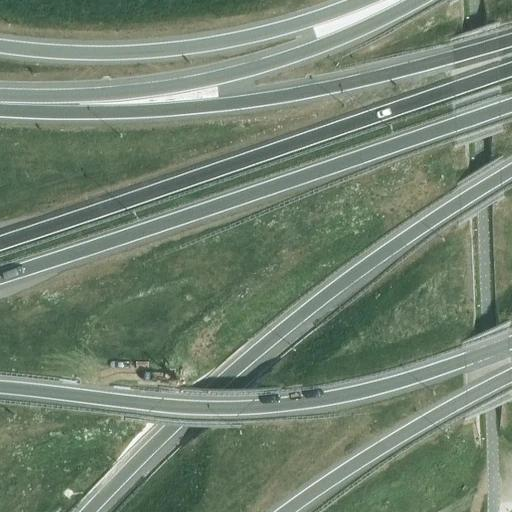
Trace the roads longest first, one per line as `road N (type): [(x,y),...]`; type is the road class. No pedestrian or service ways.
road 1 (trunk): [(89,511),(284,329),(511,173)]
road 2 (trunk): [(0,280),(511,107)]
road 3 (trunk): [(511,71),(0,243)]
road 4 (trunk): [(0,387),(245,407),(365,391),(511,342)]
road 5 (trunk): [(511,40),(395,74),(221,108),(0,114)]
road 6 (trunk): [(422,0),(318,49),(209,82),(111,97),(0,99)]
road 7 (trunk): [(371,0),(199,48),(111,56),(0,50)]
road 8 (trunk): [(285,511),(511,374)]
